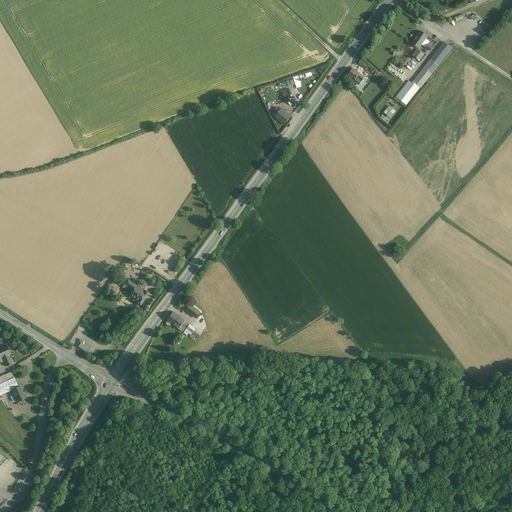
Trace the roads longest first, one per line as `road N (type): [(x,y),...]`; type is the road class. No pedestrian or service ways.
road 1 (primary): [(111,382),(390,0)]
road 2 (secondary): [(111,382),(208,426),(341,511)]
road 3 (residential): [(65,353),(47,383),(32,471),(9,511)]
road 4 (primary): [(37,511),(111,382)]
road 5 (residential): [(394,0),(511,78)]
